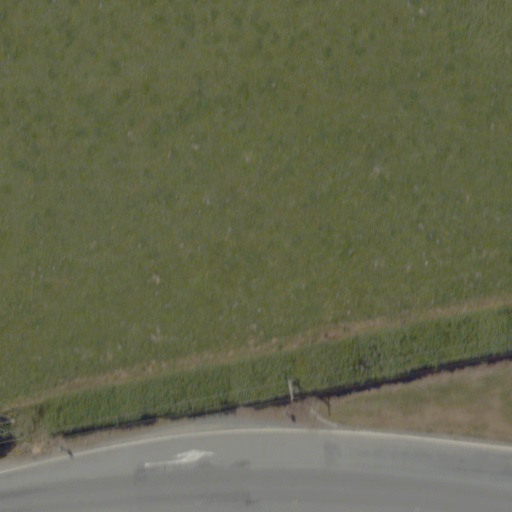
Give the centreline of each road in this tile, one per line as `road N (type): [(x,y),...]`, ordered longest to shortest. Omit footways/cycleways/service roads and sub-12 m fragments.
road 1 (unclassified): [(36,511),(214,453),(379,454),(511,470)]
road 2 (primary): [(437,511),(285,503),(112,511)]
